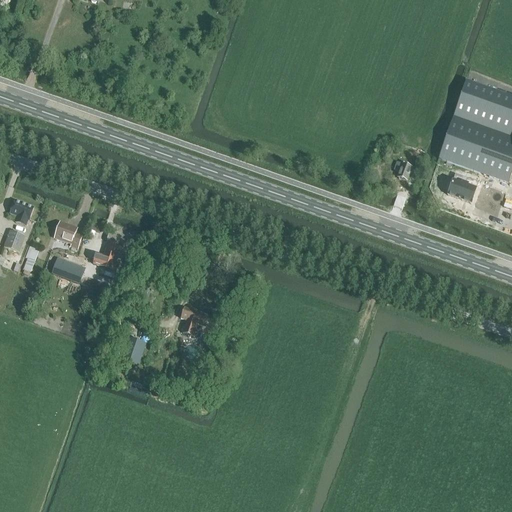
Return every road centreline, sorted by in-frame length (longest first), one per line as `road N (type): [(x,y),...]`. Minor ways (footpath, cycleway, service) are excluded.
road 1 (primary): [(511,277),(0,96)]
road 2 (unclassified): [(511,334),(0,154)]
